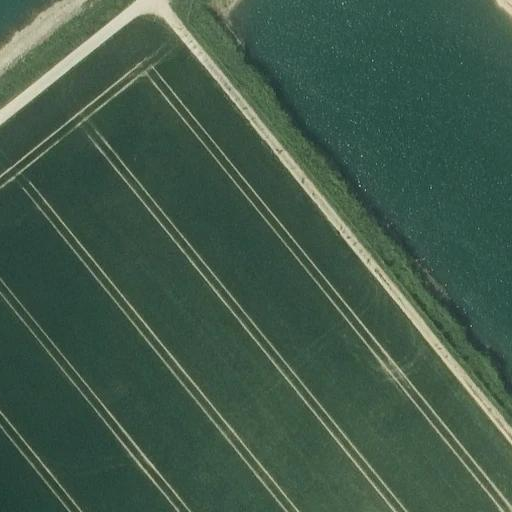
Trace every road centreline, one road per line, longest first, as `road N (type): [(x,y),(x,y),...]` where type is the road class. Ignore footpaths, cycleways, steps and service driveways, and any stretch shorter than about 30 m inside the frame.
road 1 (track): [(152,1),(511,433)]
road 2 (track): [(0,123),(154,0)]
